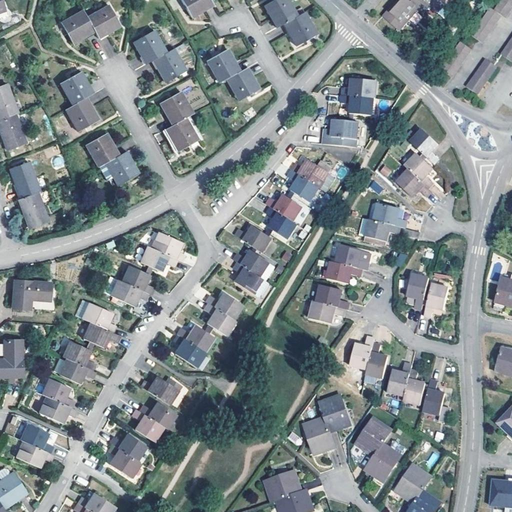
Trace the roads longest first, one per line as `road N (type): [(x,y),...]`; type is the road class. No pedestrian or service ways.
road 1 (residential): [(176,196),(205,258),(126,363),(43,511)]
road 2 (residential): [(12,256),(89,236),(176,196)]
road 3 (residential): [(176,196),(292,98)]
road 4 (residential): [(176,196),(125,105),(118,76)]
